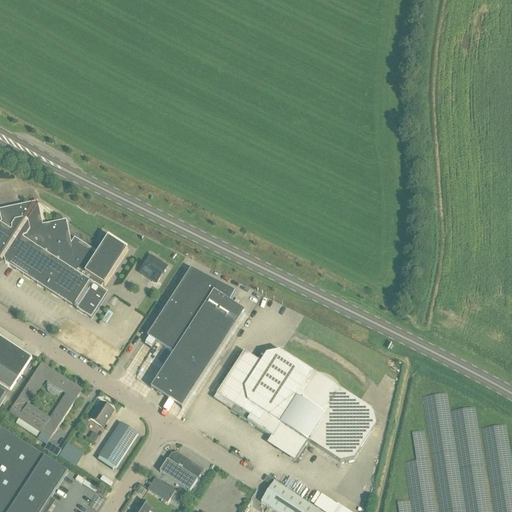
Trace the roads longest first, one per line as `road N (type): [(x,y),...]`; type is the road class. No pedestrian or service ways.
road 1 (primary): [(511,395),(0,136)]
road 2 (unclassified): [(168,425),(0,315)]
